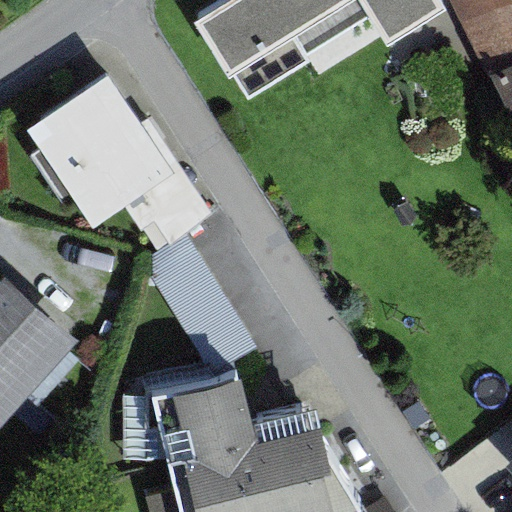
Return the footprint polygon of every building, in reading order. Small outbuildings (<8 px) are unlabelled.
[(415,0),(237,0),(208,17),(260,101),(415,0)] [(511,0),(460,0),(487,56),(496,52),(511,86),(511,0)] [(114,65),(35,119),(50,141),(40,148),(77,202),(85,196),(100,219),(131,198),(150,224),(163,215),(179,239),(223,209),(160,116),(152,122),(114,65)] [(203,244),(160,270),(216,363),(260,337),(203,244)] [(0,265),(0,420),(82,331),(11,265),(6,271),(0,265)] [(259,409),(250,365),(125,390),(138,457),(171,450),(179,486),(156,491),(160,511),(325,511),(346,508),(323,397),(259,409)]
